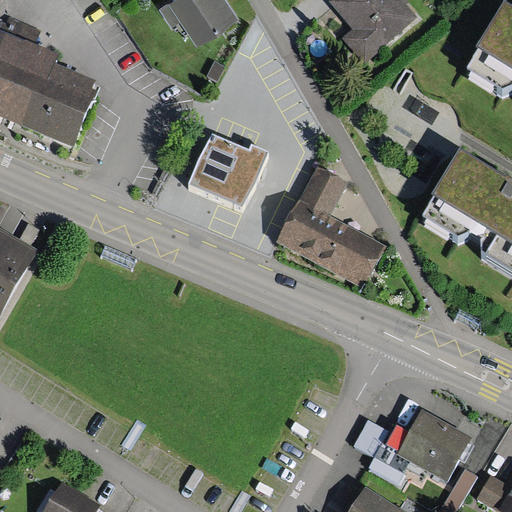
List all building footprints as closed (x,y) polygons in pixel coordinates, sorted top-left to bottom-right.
[(198,46),(237,19),(224,0),(176,0),(162,10),(174,27),(181,22),(198,46)] [(414,17),(399,0),(331,0),(327,4),(350,30),(342,37),(362,61),(414,17)] [(511,17),(502,11),(465,73),(500,94),(509,90),(511,88),(511,17)] [(0,115),(72,146),(100,82),(58,64),(63,54),(38,43),(44,30),(12,17),(9,24),(0,20),(0,115)] [(214,62),(208,77),(218,81),(225,66),(214,62)] [(192,187),(243,210),(266,158),(253,152),(250,157),(214,141),(192,187)] [(511,187),(465,157),(427,223),(461,242),(472,239),(474,235),(487,243),(485,247),(486,258),(511,273),(511,187)] [(276,244),(360,288),(383,244),(330,216),(346,186),(315,169),(276,244)] [(29,224),(21,239),(32,245),(40,230),(29,224)] [(0,316),(38,252),(0,230),(0,316)] [(137,259),(107,246),(102,258),(132,270),(137,259)] [(474,441),(478,428),(450,419),(446,432),(474,441)] [(441,484),(461,445),(419,423),(398,461),(441,484)] [(461,511),(482,479),(469,471),(443,511),(461,511)] [(494,511),(511,511),(511,488),(508,496),(490,485),(480,503),(494,511)] [(91,511),(56,491),(44,511),(91,511)] [(380,511),(361,500),(354,511),(380,511)]
